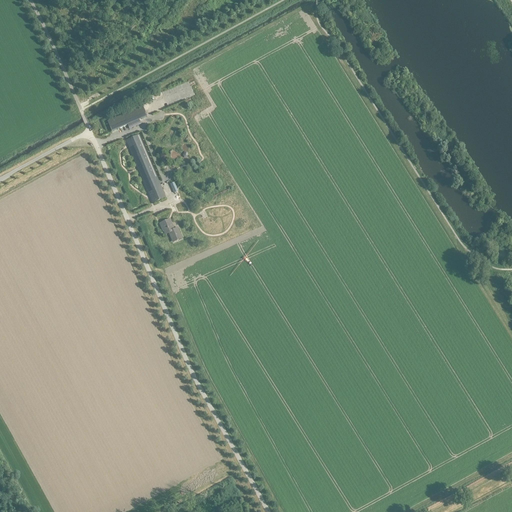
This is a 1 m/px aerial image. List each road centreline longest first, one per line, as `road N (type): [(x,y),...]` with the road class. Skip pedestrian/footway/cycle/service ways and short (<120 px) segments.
road 1 (unclassified): [(268,511),(200,389),(89,130)]
road 2 (unclassified): [(89,130),(30,0)]
